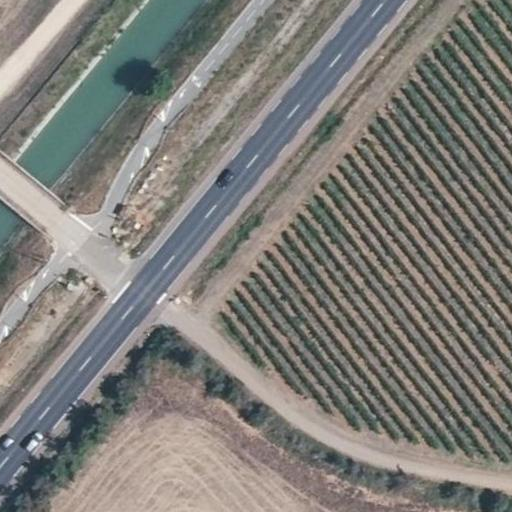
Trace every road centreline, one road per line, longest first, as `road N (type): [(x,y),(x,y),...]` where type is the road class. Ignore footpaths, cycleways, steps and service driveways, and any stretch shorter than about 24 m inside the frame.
road 1 (unclassified): [(511,487),(388,461),(335,441),(286,413),(136,293)]
road 2 (secondary): [(136,293),(381,0)]
road 3 (secondary): [(0,458),(136,293)]
road 4 (unclassified): [(136,293),(0,177)]
